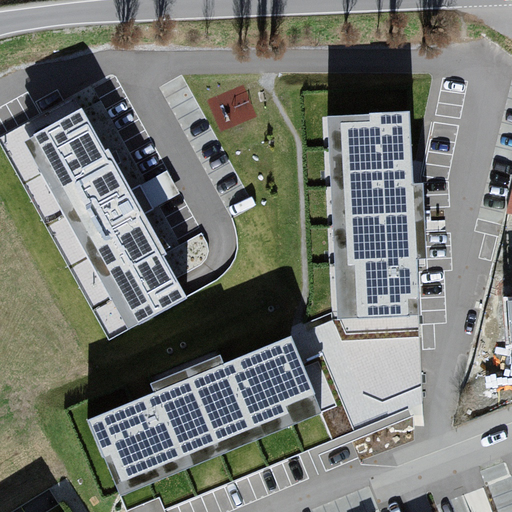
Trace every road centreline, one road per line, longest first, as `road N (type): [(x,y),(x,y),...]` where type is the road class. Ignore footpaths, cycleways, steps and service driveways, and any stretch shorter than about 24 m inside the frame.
road 1 (unclassified): [(381,0),(0,26)]
road 2 (residential): [(511,433),(404,472),(365,473)]
